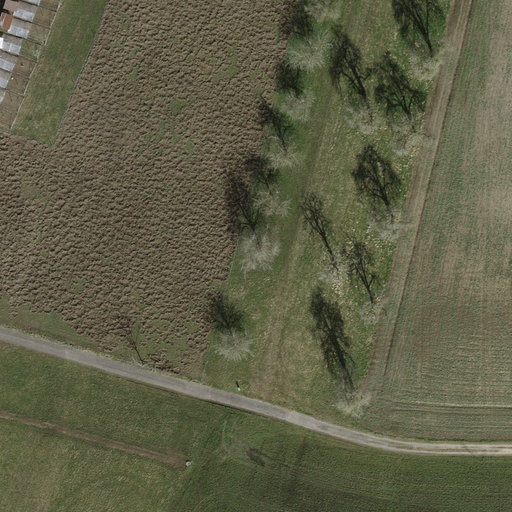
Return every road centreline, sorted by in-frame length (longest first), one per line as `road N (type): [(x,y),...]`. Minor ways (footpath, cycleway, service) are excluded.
road 1 (track): [(0,333),(368,442),(511,449)]
road 2 (track): [(251,405),(356,0)]
